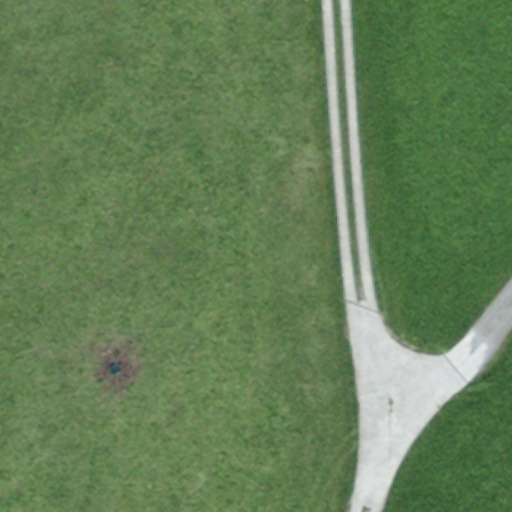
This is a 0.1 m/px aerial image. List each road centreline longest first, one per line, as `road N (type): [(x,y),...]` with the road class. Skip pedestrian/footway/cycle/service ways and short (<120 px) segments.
road 1 (track): [(346,0),(359,187),(378,309),(411,409)]
road 2 (track): [(511,320),(486,352),(411,409)]
